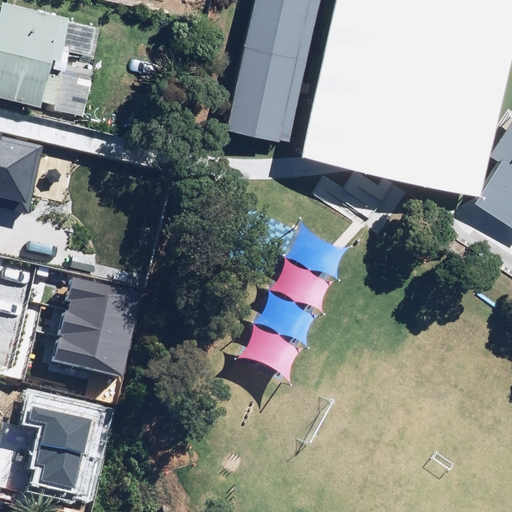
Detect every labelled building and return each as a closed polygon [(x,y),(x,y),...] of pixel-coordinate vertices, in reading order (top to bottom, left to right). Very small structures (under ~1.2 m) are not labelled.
[(0,93),(44,102),(53,55),(63,57),(65,46),(96,52),(101,24),(70,19),(71,18),(72,13),(66,12),(68,1),(61,0),(41,0),(40,7),(7,0),(2,0),(0,11),(0,93)] [(288,137),(318,0),(257,0),(230,124),(288,137)] [(511,0),(327,0),(294,147),(473,186),(511,13),(511,0)] [(496,157),(472,192),(511,219),(511,115),(509,114),(485,150),(496,157)] [(0,223),(9,183),(31,188),(35,165),(0,157),(0,223)] [(94,226),(57,224),(54,268),(91,270),(94,226)] [(90,462),(56,453),(45,494),(79,503),(82,490),(90,462)]
